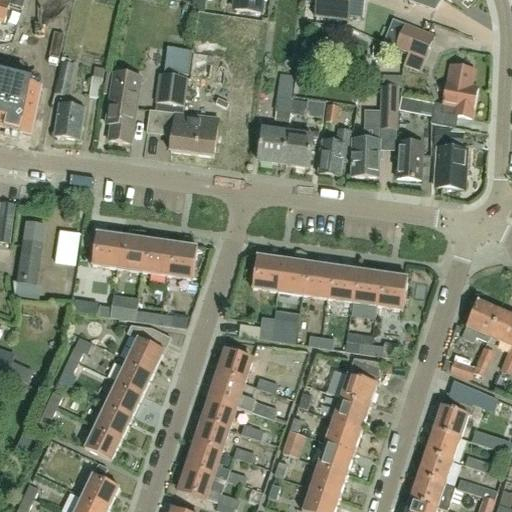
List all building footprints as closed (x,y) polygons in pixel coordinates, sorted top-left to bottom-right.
[(0,0),(0,23),(4,25),(9,6),(10,3),(0,0)] [(10,0),(10,3),(9,6),(21,9),(23,1),(20,0),(10,0)] [(265,0),(233,0),(232,12),(263,16),(265,0)] [(305,0),(305,3),(318,5),(316,17),(348,21),(350,0),(305,0)] [(402,0),(402,1),(435,13),(441,2),(437,0),(402,0)] [(435,38),(406,26),(396,49),(425,61),(435,38)] [(56,46),(40,42),(36,62),(52,66),(56,46)] [(373,49),(373,59),(387,59),(387,49),(373,49)] [(190,76),(211,79),(214,58),(193,55),(190,76)] [(68,99),(75,66),(60,63),(53,96),(68,99)] [(431,125),(454,130),(456,118),(471,121),(473,113),(474,113),(478,90),(471,89),(474,72),(452,68),(449,84),(447,84),(443,106),(435,105),(432,119),(431,125)] [(0,121),(37,128),(47,79),(0,69),(0,121)] [(99,100),(104,71),(95,69),(93,78),(92,78),(89,99),(99,100)] [(107,110),(114,111),(109,143),(132,146),(142,78),(112,74),(107,110)] [(289,116),(292,101),(291,101),(294,78),(279,76),(274,114),(289,116)] [(155,111),(183,115),(188,81),(160,77),(155,111)] [(380,112),(364,112),(364,129),(379,130),(379,133),(398,133),(399,89),(380,89),(380,112)] [(86,110),(74,108),(75,103),(60,100),(58,111),(59,112),(55,140),(81,144),(86,110)] [(292,101),(289,116),(306,118),(308,103),(292,101)] [(419,102),(416,115),(432,119),(435,105),(419,102)] [(337,126),(340,109),(327,107),(324,124),(337,126)] [(183,115),(155,111),(155,113),(151,112),(148,136),(174,139),(172,154),(215,160),(218,138),(220,122),(183,116),(183,115)] [(282,167),(287,135),(264,131),(259,163),(282,167)] [(347,164),(350,138),(351,133),(338,131),(336,145),(324,144),(320,177),(342,179),(344,164),(347,164)] [(435,132),(434,148),(462,150),(463,138),(451,137),(451,133),(435,132)] [(287,135),(282,167),(309,171),(313,139),(287,135)] [(354,142),(352,180),(380,181),(381,143),(354,142)] [(424,147),(400,146),(398,182),(422,183),(424,147)] [(439,151),(436,190),(466,192),(469,153),(439,151)] [(0,245),(10,247),(16,207),(1,204),(0,209),(0,245)] [(38,287),(47,227),(28,225),(20,285),(38,287)] [(119,273),(124,239),(98,235),(94,269),(119,273)] [(56,274),(77,276),(81,242),(60,239),(56,274)] [(148,242),(124,239),(119,273),(143,276),(148,242)] [(173,246),(148,242),(143,276),(168,280),(173,246)] [(198,250),(173,246),(168,280),(193,284),(198,250)] [(279,297),(284,261),(259,258),(254,293),(279,297)] [(308,265),(284,261),(279,297),(303,300),(308,265)] [(333,268),(308,265),(303,300),(328,304),(333,268)] [(333,268),(328,304),(353,307),(358,272),(333,268)] [(358,272),(353,307),(378,310),(383,275),(358,272)] [(409,279),(383,275),(378,310),(404,314),(409,279)] [(136,314),(137,314),(139,301),(113,297),(110,321),(135,324),(136,314)] [(489,340),(501,312),(480,303),(468,330),(466,330),(462,341),(473,346),(475,340),(487,345),(489,340)] [(112,310),(100,308),(98,319),(110,321),(112,310)] [(511,347),(511,316),(501,312),(489,340),(510,350),(511,350),(511,347)] [(136,314),(135,324),(161,327),(162,317),(137,314),(136,314)] [(162,317),(161,327),(186,331),(188,320),(162,317)] [(271,343),(274,322),(262,320),(260,329),(240,326),(238,339),(271,343)] [(274,322),(271,343),(296,347),(299,325),(274,322)] [(127,365),(155,378),(166,355),(165,354),(172,341),(151,331),(131,328),(127,337),(138,342),(127,365)] [(309,349),(321,351),(322,340),(310,339),(309,349)] [(334,342),(322,340),(321,351),(333,352),(334,342)] [(358,356),(370,358),(372,347),(360,345),(358,356)] [(384,349),(372,347),(370,358),(382,359),(384,349)] [(511,347),(511,350),(510,350),(500,374),(511,378),(511,377),(511,347)] [(15,356),(0,350),(0,373),(8,377),(15,356)] [(483,350),(476,370),(473,376),(483,379),(495,354),(483,350)] [(69,362),(78,366),(83,355),(74,351),(69,362)] [(217,377),(246,387),(254,363),(225,354),(217,377)] [(348,377),(341,401),(371,410),(378,387),(374,386),(382,364),(354,360),(348,377)] [(78,366),(69,362),(64,373),(72,377),(78,366)] [(476,370),(454,363),(450,376),(471,383),(473,376),(476,370)] [(127,365),(117,386),(144,400),(155,378),(127,365)] [(217,377),(210,400),(238,409),(238,410),(251,414),(251,415),(274,423),(278,412),(255,404),(255,402),(242,398),(246,387),(217,377)] [(256,391),(275,397),(278,387),(260,381),(256,391)] [(144,400),(117,386),(106,408),(134,421),(144,400)] [(54,394),(48,406),(57,410),(63,399),(54,394)] [(303,396),(298,410),(307,413),(312,399),(303,396)] [(210,400),(202,423),(231,432),(238,410),(238,409),(210,400)] [(472,407),(453,400),(449,410),(469,417),(472,407)] [(341,401),(333,423),(363,433),(371,410),(341,401)] [(57,410),(48,406),(42,418),(51,422),(57,410)] [(449,410),(441,407),(433,431),(461,440),(469,417),(449,410)] [(134,421),(106,408),(96,429),(124,442),(134,421)] [(297,437),(302,423),(294,420),(289,434),(297,436),(297,437)] [(202,423),(195,446),(223,456),(231,432),(202,423)] [(333,423),(326,446),(356,456),(363,433),(333,423)] [(263,434),(244,428),(241,437),(260,443),(263,434)] [(124,442),(96,429),(85,451),(113,464),(124,442)] [(433,431),(425,454),(454,463),(461,440),(433,431)] [(29,434),(21,451),(34,456),(42,440),(29,434)] [(297,436),(289,434),(287,442),(282,455),(299,461),(307,440),(297,437),(297,436)] [(495,442),(475,436),(472,445),(492,451),(495,442)] [(195,446),(187,469),(216,479),(215,480),(244,489),(247,480),(230,474),(230,472),(219,469),(223,456),(195,446)] [(356,456),(326,446),(318,468),(348,478),(356,456)] [(234,460),(252,466),(255,457),(237,451),(234,460)] [(425,454),(418,477),(446,486),(454,463),(425,454)] [(465,468),(484,474),(487,465),(468,459),(465,468)] [(284,481),(288,466),(279,464),(274,478),(284,481)] [(82,500),(107,511),(110,511),(121,491),(104,482),(109,472),(99,468),(94,478),(93,477),(82,500)] [(348,478),(318,468),(311,491),(341,501),(348,478)] [(216,479),(187,469),(179,494),(208,503),(215,480),(216,479)] [(262,489),(263,474),(248,473),(247,488),(262,489)] [(418,477),(410,501),(438,510),(438,511),(442,511),(448,511),(455,490),(446,487),(446,486),(418,477)] [(483,501),(495,505),(496,503),(494,503),(497,494),(460,482),(457,491),(483,500),(483,501)] [(30,488),(25,498),(34,503),(39,492),(30,488)] [(281,490),(273,488),(269,501),(276,503),(281,490)] [(337,511),(341,501),(311,491),(303,511),(337,511)] [(218,506),(235,511),(236,511),(240,503),(221,497),(218,506)] [(29,511),(34,503),(25,498),(19,509),(25,511),(29,511)] [(107,511),(82,500),(76,511),(107,511)] [(410,501),(406,511),(437,511),(438,511),(438,510),(410,501)] [(493,511),(495,505),(483,501),(479,511),(493,511)]
